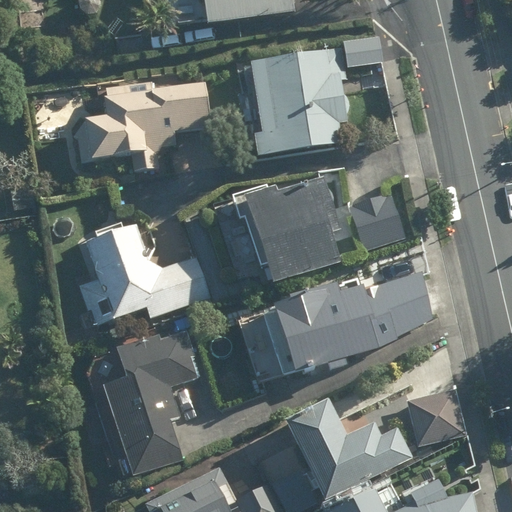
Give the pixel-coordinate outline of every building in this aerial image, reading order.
[(215,0),(219,24),(303,12),(300,0),(215,0)] [(380,40),(351,44),(354,67),(383,64),(380,40)] [(346,52),(261,64),(271,134),(265,134),(268,156),(349,144),(345,119),(355,117),(346,52)] [(213,85),(160,91),(159,85),(114,90),(117,117),(79,122),(84,162),(140,155),(142,171),(164,169),(161,148),(183,146),(181,132),(218,127),(213,85)] [(345,265),(338,238),(344,237),(331,186),(283,199),(281,194),(254,201),(276,283),(345,265)] [(398,194),(355,206),(368,251),(411,239),(398,194)] [(163,272),(145,225),(92,246),(106,280),(87,287),(104,329),(154,309),(158,320),(214,298),(198,258),(163,272)] [(388,291),(401,339),(439,317),(428,280),(388,291)] [(296,357),(301,375),(332,365),(334,372),(359,364),(357,357),(392,346),(373,287),(350,294),(348,286),(271,310),(287,360),(296,357)] [(95,375),(95,376),(127,480),(189,461),(176,421),(185,418),(176,387),(203,379),(188,331),(105,357),(104,357),(103,357),(102,357),(101,358),(100,358),(99,359),(98,359),(98,360),(97,360),(97,361),(96,361),(96,362),(95,363),(95,364),(94,365),(94,366),(94,367),(94,368),(94,369),(94,370),(94,371),(94,372),(94,373),(94,374),(95,374),(95,375)] [(458,388),(411,398),(421,448),(468,439),(458,388)] [(292,426),(328,501),(410,461),(396,433),(382,440),(376,428),(350,440),(333,406),(292,426)] [(293,447),(266,460),(290,511),(308,511),(321,506),(293,447)] [(228,467),(164,495),(171,511),(280,511),(269,486),(242,499),(228,467)] [(477,511),(467,492),(455,498),(446,480),(419,494),(423,502),(404,511),(394,511),(384,491),(342,511),(477,511)]
